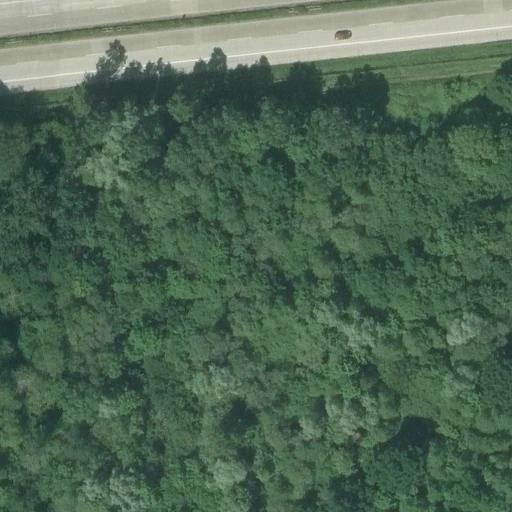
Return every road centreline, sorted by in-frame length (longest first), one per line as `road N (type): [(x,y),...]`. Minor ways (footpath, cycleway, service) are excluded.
road 1 (track): [(0,222),(74,210),(275,96),(511,73)]
road 2 (motorway): [(0,69),(511,13)]
road 3 (motorway): [(227,0),(0,25)]
